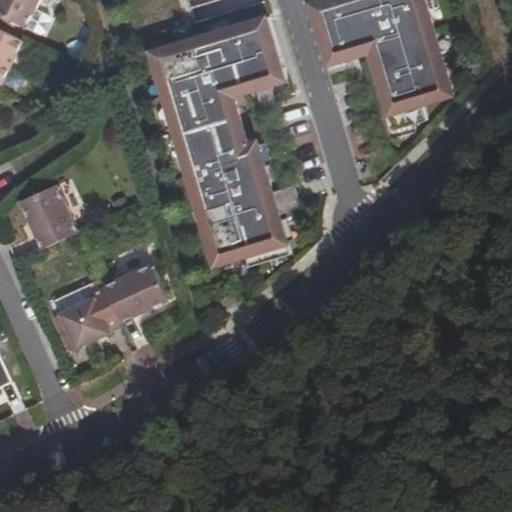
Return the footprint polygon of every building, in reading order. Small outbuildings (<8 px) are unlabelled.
[(0,0),(0,11),(29,25),(41,0),(0,0)] [(125,0),(140,46),(194,30),(184,0),(125,0)] [(324,0),(310,4),(329,66),(353,59),(366,55),(364,46),(370,44),(379,72),(390,110),(396,129),(414,124),(428,120),(423,103),(454,94),(426,0),(324,0)] [(260,100),(267,104),(276,102),(271,84),(272,83),(288,78),(270,16),(153,51),(217,266),(248,257),(251,265),(292,253),(288,241),(282,219),(280,214),(301,207),(295,186),(274,192),(270,178),(261,150),(258,141),(248,144),(234,95),(257,88),(260,100)] [(0,80),(5,83),(26,40),(0,27),(0,80)] [(372,74),(379,72),(370,44),(364,46),(366,55),(372,74)] [(353,59),(329,66),(331,73),(355,66),(353,59)] [(288,78),(272,83),(274,90),(291,86),(288,78)] [(396,129),(390,110),(384,112),(392,138),(416,130),(414,124),(396,129)] [(261,150),(270,178),(279,176),(271,148),(261,150)] [(43,248),(79,231),(57,184),(21,200),(43,248)] [(288,217),(282,219),(288,241),(294,239),(288,217)] [(107,286),(123,320),(169,299),(154,264),(107,286)] [(107,286),(103,277),(88,283),(94,298),(61,313),(77,347),(111,331),(109,326),(123,320),(107,286)] [(88,283),(55,298),(61,313),(94,298),(88,283)] [(234,290),(220,301),(227,310),(241,299),(234,290)] [(55,315),(72,350),(77,347),(61,313),(55,315)] [(0,393),(1,393),(0,388),(13,382),(0,354),(0,393)]
